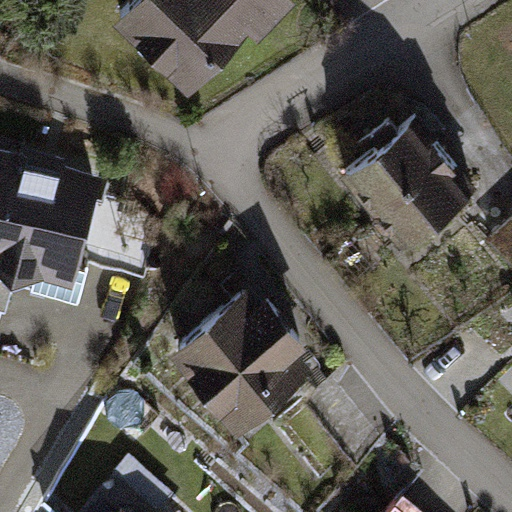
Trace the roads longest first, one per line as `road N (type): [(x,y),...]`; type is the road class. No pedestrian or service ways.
road 1 (residential): [(207,160),(263,211),(425,410),(511,493)]
road 2 (residential): [(207,160),(469,0)]
road 3 (residential): [(0,72),(140,120),(207,160)]
